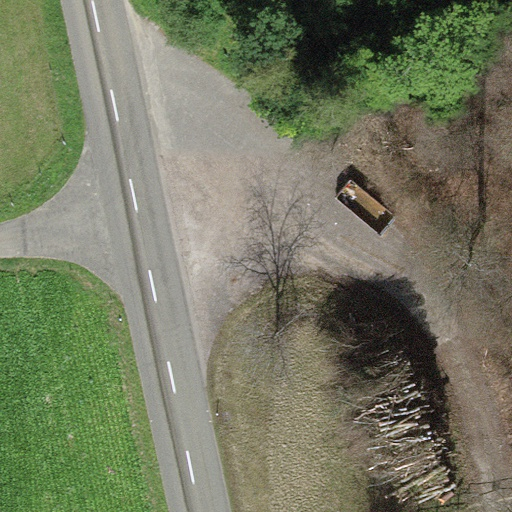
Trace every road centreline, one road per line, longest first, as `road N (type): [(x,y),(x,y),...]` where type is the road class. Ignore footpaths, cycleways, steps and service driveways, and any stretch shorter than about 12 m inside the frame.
road 1 (track): [(500,511),(374,255),(329,218),(139,220)]
road 2 (tertiary): [(200,511),(139,220)]
road 3 (tertiary): [(139,220),(90,0)]
road 4 (residential): [(139,220),(0,238)]
